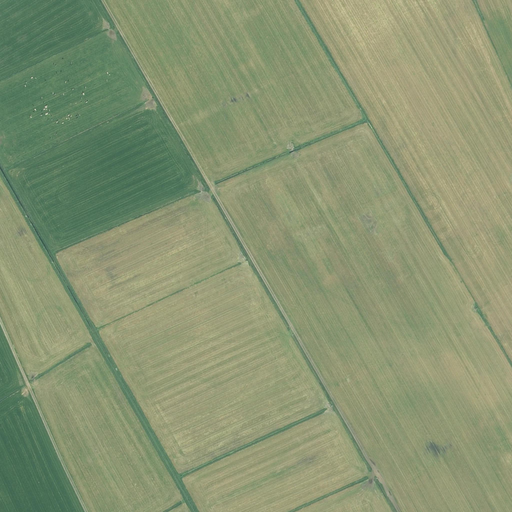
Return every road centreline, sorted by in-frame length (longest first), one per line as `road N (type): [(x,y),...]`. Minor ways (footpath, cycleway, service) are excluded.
road 1 (track): [(100,0),(399,511)]
road 2 (track): [(0,321),(82,511)]
